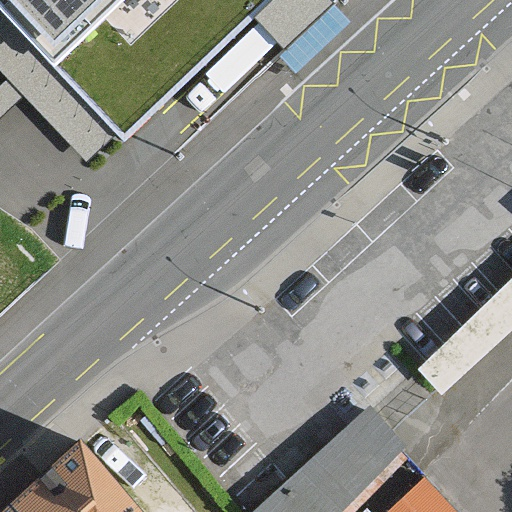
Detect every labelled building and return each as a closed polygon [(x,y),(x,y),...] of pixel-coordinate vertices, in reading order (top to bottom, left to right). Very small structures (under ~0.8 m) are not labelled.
[(0,0),(0,71),(8,80),(0,86),(0,118),(24,96),(87,161),(116,133),(123,141),(254,17),(285,49),(332,4),(327,0),(0,0)] [(0,239),(0,314),(38,279),(0,239)] [(511,293),(422,375),(443,399),(511,335),(511,293)] [(373,411),(266,511),(355,511),(415,455),(373,411)] [(2,511),(140,511),(80,444),(48,473),(2,511)] [(449,511),(424,483),(392,511),(449,511)]
